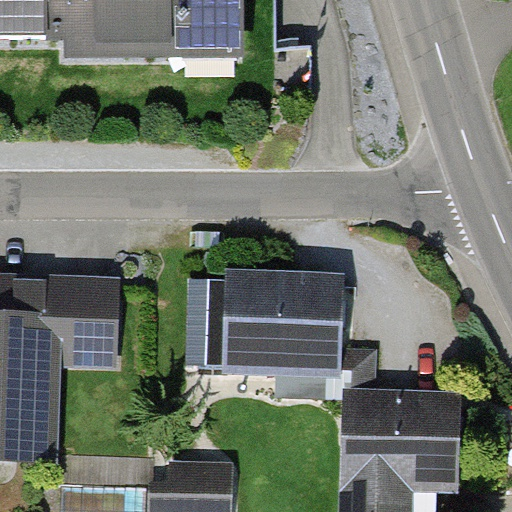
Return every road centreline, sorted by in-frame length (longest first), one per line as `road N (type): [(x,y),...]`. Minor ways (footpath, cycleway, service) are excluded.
road 1 (unclassified): [(481,181),(394,196),(0,199)]
road 2 (tertiary): [(425,0),(481,181)]
